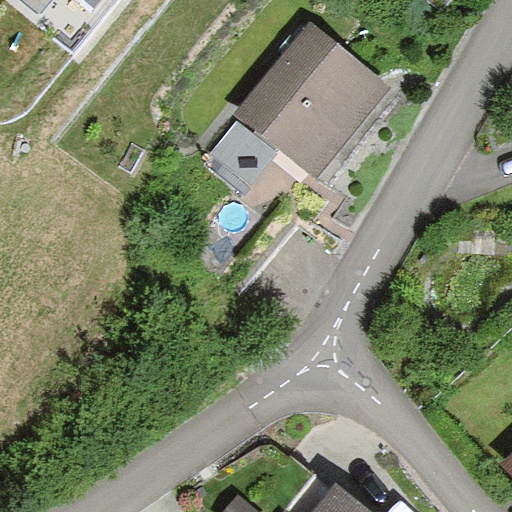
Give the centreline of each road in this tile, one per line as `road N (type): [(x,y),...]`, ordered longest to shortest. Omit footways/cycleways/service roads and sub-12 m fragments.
road 1 (residential): [(322,350),(511,20)]
road 2 (residential): [(81,511),(322,350)]
road 3 (residential): [(322,350),(418,444),(473,511)]
